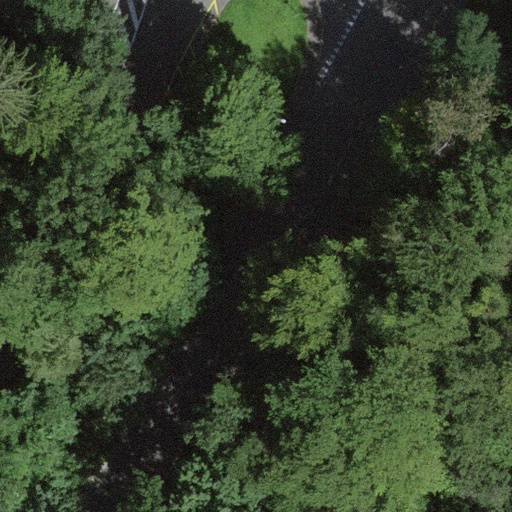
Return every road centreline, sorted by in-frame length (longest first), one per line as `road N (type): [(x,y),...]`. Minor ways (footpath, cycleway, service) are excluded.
road 1 (tertiary): [(403,0),(120,511)]
road 2 (residential): [(183,0),(114,153),(0,349)]
